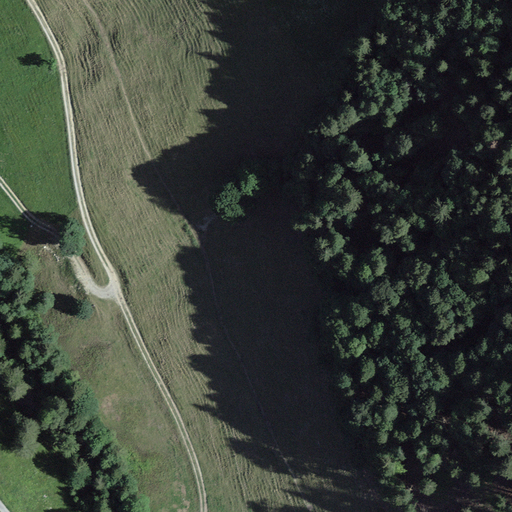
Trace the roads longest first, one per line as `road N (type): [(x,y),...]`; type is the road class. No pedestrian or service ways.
road 1 (track): [(203,511),(191,450),(90,231),(59,53),(31,0)]
road 2 (track): [(115,287),(98,292),(69,246),(0,179)]
